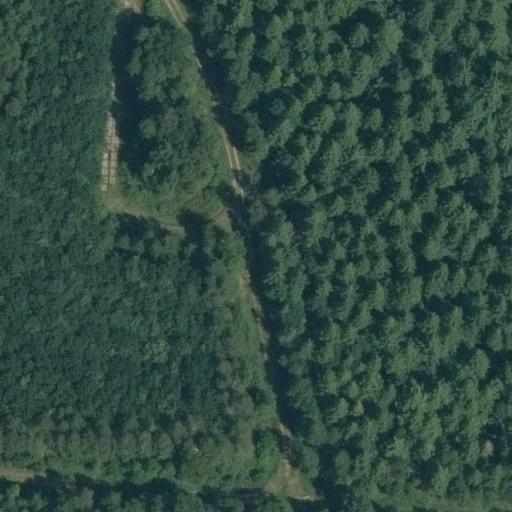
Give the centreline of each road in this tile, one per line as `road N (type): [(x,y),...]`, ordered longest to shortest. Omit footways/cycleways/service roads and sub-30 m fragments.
road 1 (track): [(245,227),(291,437),(293,489),(197,494),(0,475)]
road 2 (track): [(171,0),(223,105),(245,227),(155,230),(119,208),(109,175)]
road 3 (track): [(510,511),(293,489)]
road 4 (track): [(109,175),(125,0)]
